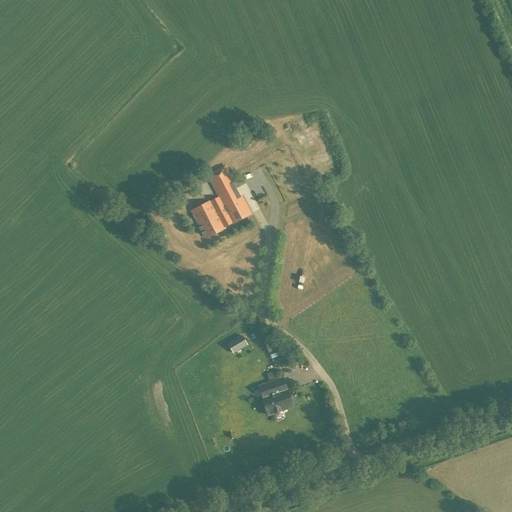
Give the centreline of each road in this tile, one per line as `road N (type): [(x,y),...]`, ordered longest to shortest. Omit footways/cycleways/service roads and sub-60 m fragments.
road 1 (unclassified): [(205,511),(511,407)]
road 2 (unknown): [(353,462),(324,374),(259,302),(273,216)]
